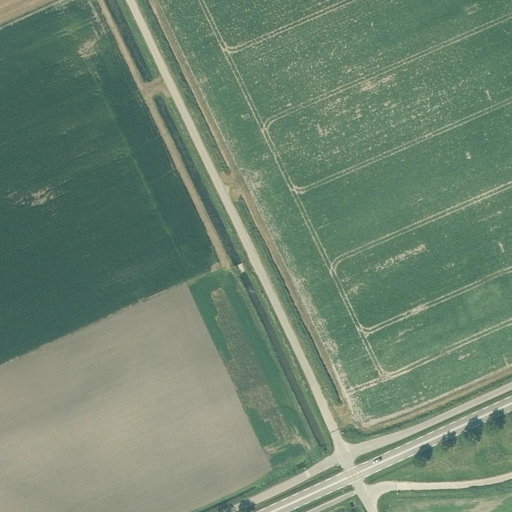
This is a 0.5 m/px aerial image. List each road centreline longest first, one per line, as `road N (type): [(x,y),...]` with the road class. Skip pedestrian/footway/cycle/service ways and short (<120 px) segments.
road 1 (unclassified): [(344,453),(125,0)]
road 2 (unclassified): [(344,453),(511,385)]
road 3 (primary): [(353,474),(511,403)]
road 4 (unclassified): [(360,490),(511,476)]
road 5 (unclassified): [(229,511),(344,453)]
